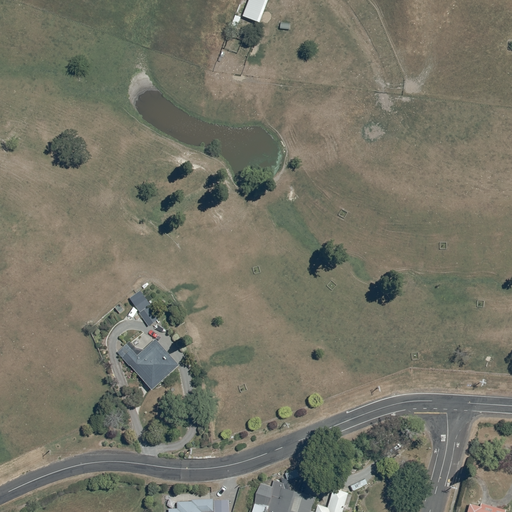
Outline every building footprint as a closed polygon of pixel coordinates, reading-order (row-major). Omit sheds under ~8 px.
[(269,0),(249,0),(244,14),(261,21),(269,0)] [(140,313),(149,326),(159,319),(150,306),(140,313)] [(136,348),(130,342),(119,353),(153,390),(180,365),(156,340),(144,350),(136,348)] [(343,511),(349,493),(333,489),(328,508),(318,505),(315,511),(314,511),(311,511),(315,497),(285,488),(284,484),(274,480),(272,486),(261,483),(252,511),(343,511)] [(192,500),(192,501),(178,502),(178,509),(169,509),(169,511),(214,511),(214,499),(192,500)] [(214,500),(214,511),(230,511),(230,500),(214,500)]
